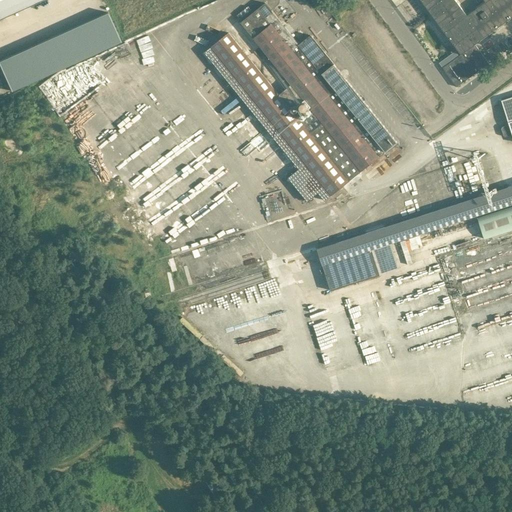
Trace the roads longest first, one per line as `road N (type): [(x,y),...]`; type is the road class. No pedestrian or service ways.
road 1 (unknown): [(275,230),(295,334),(313,362),(357,378),(441,371)]
road 2 (track): [(49,511),(0,367)]
road 3 (unclassified): [(462,108),(377,0)]
road 4 (track): [(462,108),(436,106),(371,32)]
